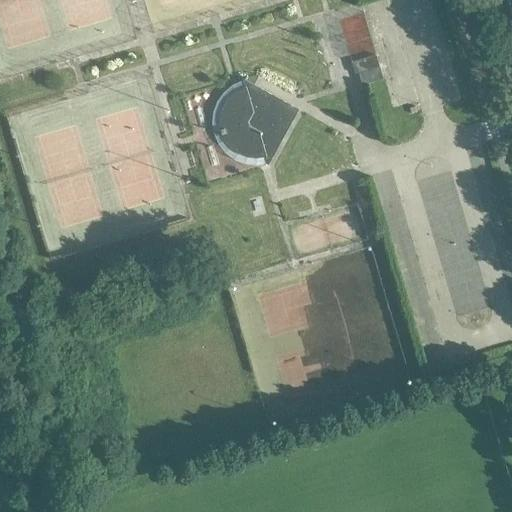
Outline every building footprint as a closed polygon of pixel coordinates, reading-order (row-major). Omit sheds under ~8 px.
[(351,64),(354,74),(355,75),(358,74),(379,68),(375,56),(351,64)] [(382,79),(382,77),(379,68),(358,74),(362,86),(364,85),(369,83),(382,79)] [(250,86),(244,88),(235,91),(228,98),(222,105),(219,114),(218,124),(219,130),(220,135),(223,142),(229,149),(236,154),(237,155),(246,158),(255,159),(264,158),(270,161),(298,110),(251,85),(250,86)] [(436,186),(421,188),(423,208),(438,207),(436,186)] [(301,250),(357,232),(349,206),(293,224),(301,250)] [(440,352),(424,272),(404,277),(420,356),(440,352)]
